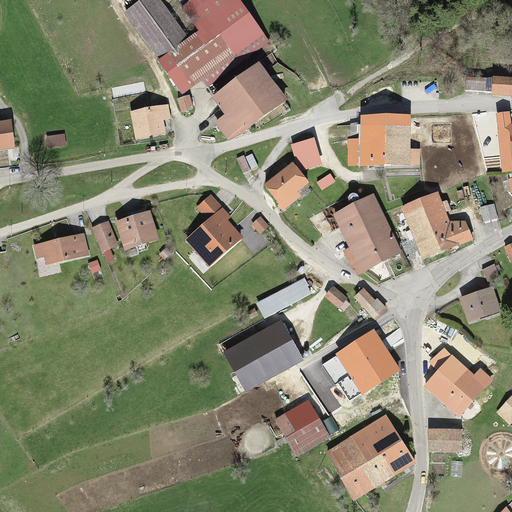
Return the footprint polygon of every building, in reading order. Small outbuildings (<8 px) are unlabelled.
[(167,57),(191,90),(262,37),(234,0),(200,0),(205,6),(196,12),(208,27),(184,44),(151,0),(145,0),(126,14),(160,61),(167,57)] [(255,68),(212,98),(225,116),(215,122),(227,140),(280,103),(255,68)] [(491,79),(467,78),(466,89),(491,90),(491,79)] [(511,78),(491,78),(491,79),(491,90),(491,93),(511,93),(511,78)] [(187,95),(177,99),(181,111),(191,107),(187,95)] [(167,108),(130,113),(133,140),(171,135),(167,108)] [(511,129),(508,130),(507,118),(495,119),(500,177),(511,175),(511,129)] [(348,145),(348,170),(420,170),(420,155),(407,155),(407,121),(358,121),(358,145),(348,145)] [(0,125),(0,154),(12,152),(8,124),(0,125)] [(64,135),(46,136),(47,147),(65,146),(64,135)] [(315,141),(290,147),(296,175),(322,169),(315,141)] [(289,169),(263,191),(281,213),(308,191),(289,169)] [(211,197),(197,211),(208,223),(186,243),(209,269),(241,241),(218,215),(224,210),(211,197)] [(465,221),(448,229),(433,197),(401,212),(424,263),(456,249),(455,246),(472,238),(465,221)] [(400,256),(372,198),(332,217),(348,251),(344,253),(355,277),(400,256)] [(496,219),(493,204),(481,206),(484,222),(496,219)] [(149,213),(116,223),(124,250),(157,240),(149,213)] [(257,218),(250,225),(259,235),(266,229),(257,218)] [(107,225),(94,231),(102,253),(116,247),(107,225)] [(41,265),(89,257),(85,236),(38,244),(41,265)] [(494,265),(483,270),(489,282),(500,277),(494,265)] [(326,281),(313,269),(305,276),(318,289),(326,281)] [(299,283),(255,303),(262,319),(307,298),(299,283)] [(345,304),(331,290),(322,299),(337,313),(345,304)] [(491,291),(458,301),(466,327),(499,317),(491,291)] [(362,292),(352,301),(365,315),(375,305),(362,292)] [(222,362),(245,396),(299,360),(276,326),(222,362)] [(359,344),(323,366),(346,404),(396,373),(368,326),(353,335),(359,344)] [(451,359),(424,388),(456,418),(490,381),(481,373),(474,380),(451,359)] [(511,402),(497,416),(511,430),(511,429),(511,402)] [(415,465),(385,418),(352,439),(366,464),(380,455),(395,480),(415,465)] [(317,423),(284,442),(297,464),(330,446),(317,423)] [(458,434),(427,433),(427,457),(458,457),(458,434)] [(352,439),(326,454),(356,504),(395,480),(380,455),(366,464),(352,439)]
